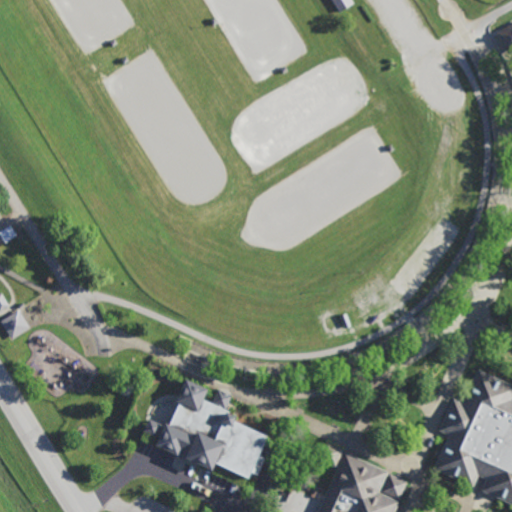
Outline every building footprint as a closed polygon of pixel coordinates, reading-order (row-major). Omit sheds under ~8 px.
[(329,0),(337,12),(352,3),(350,0),(329,0)] [(501,50),(511,44),(511,22),(492,34),(501,50)] [(0,324),(10,341),(29,329),(17,311),(0,322),(0,324)] [(511,400),(511,397),(511,386),(477,371),(462,405),(452,399),(438,431),(448,436),(433,470),(472,487),(477,475),(486,479),(480,492),(511,505),(511,400)] [(266,438),(258,457),(263,460),(256,476),(250,474),(247,480),(215,466),(211,474),(184,462),(185,461),(177,457),(177,458),(154,448),(158,438),(154,435),(153,438),(141,433),(148,420),(158,425),(158,428),(162,429),(164,425),(168,426),(178,405),(174,403),(185,381),(207,391),(202,401),(229,413),(227,416),(235,419),(233,424),(266,438)] [(394,511),(398,503),(378,494),(387,473),(344,453),(317,511),(394,511)]
